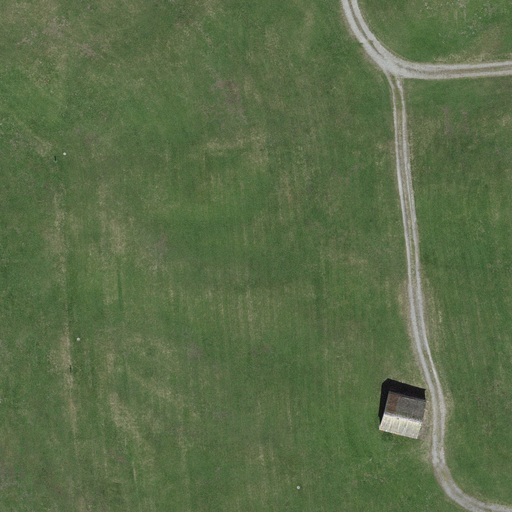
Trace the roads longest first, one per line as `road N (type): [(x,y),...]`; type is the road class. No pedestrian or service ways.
road 1 (track): [(379,52),(400,110),(415,321),(437,404),(438,472),(459,501),(481,511)]
road 2 (track): [(511,71),(410,76),(379,52)]
